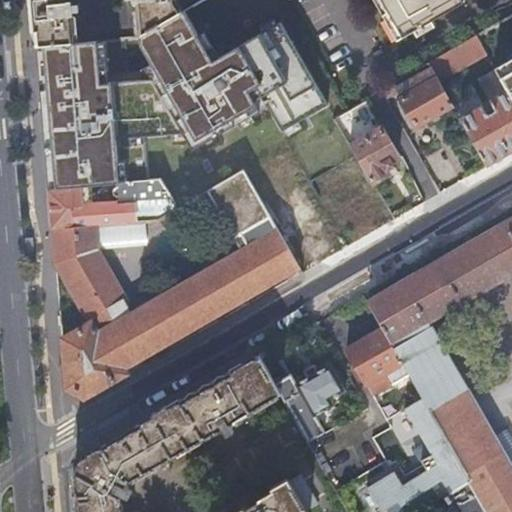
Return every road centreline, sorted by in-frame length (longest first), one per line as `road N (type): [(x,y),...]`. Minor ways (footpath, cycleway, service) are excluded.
road 1 (residential): [(511,176),(29,453)]
road 2 (primary): [(29,453),(0,129)]
